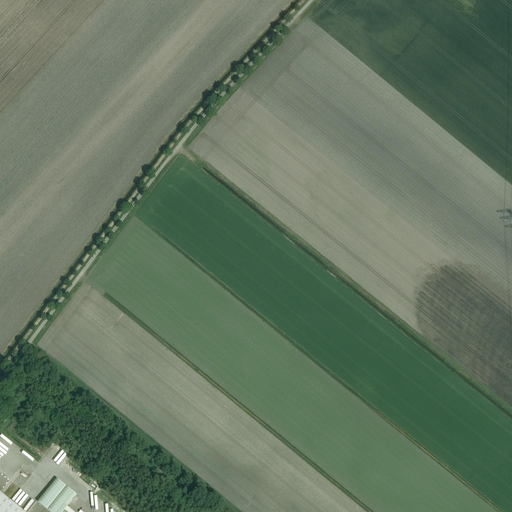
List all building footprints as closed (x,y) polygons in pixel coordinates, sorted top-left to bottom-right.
[(10,444),(11,442),(2,433),(0,435),(10,444)] [(0,457),(8,447),(0,440),(0,457)] [(23,475),(16,486),(19,488),(26,477),(23,475)] [(57,479),(38,502),(49,511),(62,511),(65,510),(67,506),(77,495),(57,479)] [(27,511),(35,501),(28,497),(27,499),(24,497),(27,493),(20,489),(12,501),(27,511)] [(0,511),(25,511),(0,491),(0,511)]
